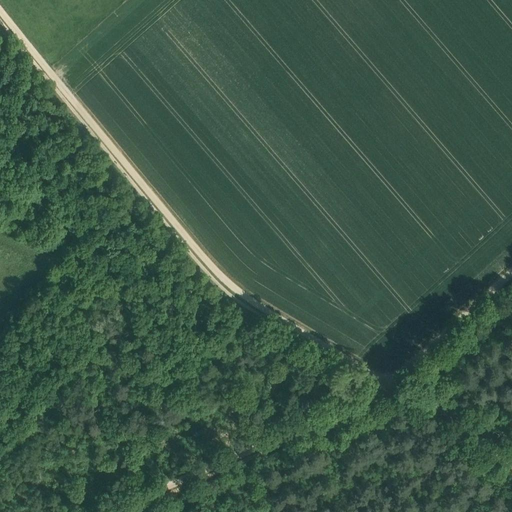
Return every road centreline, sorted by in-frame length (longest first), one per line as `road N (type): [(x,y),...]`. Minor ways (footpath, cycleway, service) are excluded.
road 1 (track): [(511,466),(442,406),(350,364),(216,272),(0,9)]
road 2 (track): [(104,511),(363,401),(511,274)]
